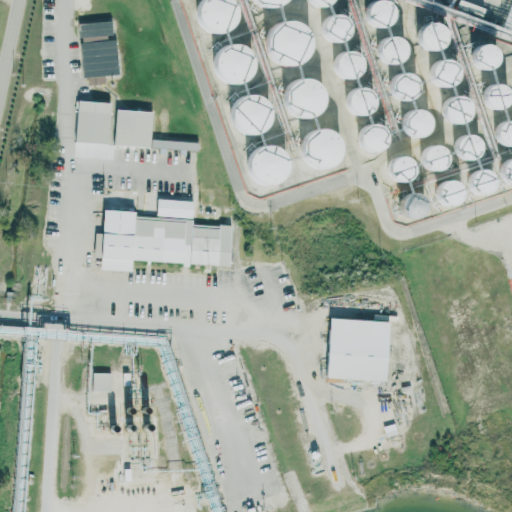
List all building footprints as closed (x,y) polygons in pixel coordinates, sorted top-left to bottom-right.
[(200,0),(233,0),(237,5),(238,12),(237,18),(234,24),(230,29),(224,32),(218,34),(211,33),(205,30),(200,26),(197,20),(196,14),(197,7),(199,1),(200,0)] [(332,0),(332,1),(329,5),(325,7),(320,8),(316,7),(311,5),(308,2),(307,0),(332,0)] [(370,1),(372,0),(388,0),(391,4),(393,8),(394,12),(394,17),(392,21),(389,25),(385,27),(380,28),(375,28),(371,26),(368,22),(365,18),(364,14),(365,9),(367,5),(370,1)] [(327,16),(331,14),(335,13),(340,13),(344,15),(348,19),(350,23),(351,27),(351,32),(349,36),(345,40),(341,42),(337,43),(332,42),(328,40),(324,37),(322,33),(321,29),(322,24),(324,20),(327,16)] [(275,25),(281,21),(288,20),(295,21),(302,24),(307,29),(310,35),(312,42),(311,49),(308,55),(303,61),(297,64),(290,66),(283,65),(276,62),(271,57),(268,51),(266,44),(267,37),(270,30),(275,25)] [(423,24),(427,22),(431,21),(436,22),(440,24),(444,27),(446,31),(447,35),(446,40),(445,44),(441,48),(437,50),(433,51),(428,51),(424,49),(420,45),(418,41),(417,37),(418,32),(419,28),(423,24)] [(383,38),(387,36),(391,35),(396,36),(400,37),(404,41),(406,45),(407,49),(406,54),(405,58),(401,62),(397,64),(393,65),(388,64),(384,63),(380,59),(378,55),(377,51),(378,46),(379,42),(383,38)] [(88,77),(84,77),(81,43),(115,39),(119,74),(105,75),(105,83),(89,84),(88,77)] [(221,47),(227,44),(233,43),(240,43),(246,46),(251,51),(254,56),(255,63),(254,69),(252,75),(247,80),(241,83),(235,85),(228,84),(222,81),(217,77),(214,71),(213,64),(214,58),(216,52),(221,47)] [(477,46),(480,44),(484,43),(489,44),(492,45),(495,48),(498,52),(498,56),(498,60),(496,64),(493,67),(490,69),(486,70),(481,69),(478,68),(475,65),(472,61),(472,57),(472,53),(474,49),(477,46)] [(339,53),(343,51),(347,50),(352,50),(356,52),(360,55),(362,59),(363,64),(362,69),(361,73),(357,76),(353,79),(349,80),(344,79),(340,77),(336,74),(334,70),(333,65),(334,61),(335,56),(339,53)] [(435,61),(439,59),(444,58),(449,59),(453,61),(456,64),(459,68),(460,72),(459,77),(457,81),(454,85),(450,87),(445,88),(441,88),(436,86),(433,82),(431,78),(430,74),(430,69),(432,65),(435,61)] [(394,74),(399,71),(403,70),(408,71),(412,73),(416,76),(418,80),(419,85),(418,90),(416,94),(413,97),(409,100),(404,101),(400,100),(395,98),(392,95),(390,91),(389,86),(389,81),(391,77),(394,74)] [(291,81),(297,78),(303,77),(310,78),(316,80),(321,85),(324,91),(325,97),(325,104),(322,110),(317,114),(312,118),(305,119),(299,118),(293,115),(288,111),(284,105),(283,99),(284,92),(287,86),(291,81)] [(487,86),(491,84),(495,83),(499,83),(503,85),(506,88),(508,92),(509,96),(509,100),(507,104),(504,107),(500,109),(496,110),(492,109),(488,108),(485,105),(483,101),(482,97),(482,93),(484,89),(487,86)] [(351,89),(355,87),(360,86),(365,87),(369,89),(372,92),(375,96),(376,101),(375,105),(373,109),(370,113),(366,115),(361,116),(356,116),(352,114),(349,110),(346,106),(345,102),(346,97),(348,93),(351,89)] [(238,98),(244,94),(250,93),(257,94),(263,97),(268,101),(271,107),(272,113),(271,120),(269,126),(264,131),(258,134),(252,135),(245,135),(239,132),(234,127),(231,122),(230,115),(231,109),(233,103),(238,98)] [(448,99),(452,97),(456,96),(460,97),(464,98),(467,101),(469,105),(470,109),(469,113),(468,117),(465,120),(461,123),(457,123),(453,123),(449,121),(446,118),(444,115),(443,110),(443,106),(445,102),(448,99)] [(76,141),(79,101),(111,103),(108,143),(76,141)] [(407,111),(411,109),(416,108),(421,108),(425,110),(428,114),(431,118),(432,122),(431,127),(429,131),(426,135),(422,137),(417,138),(412,137),(408,135),(405,132),(402,128),(401,123),(402,119),(404,115),(407,111)] [(117,109),(154,112),(151,147),(114,144),(117,109)] [(499,122),(503,120),(507,119),(511,120),(511,146),(508,147),(504,146),(500,144),(497,141),(495,138),(494,134),(495,129),(496,125),(499,122)] [(363,126),(368,124),(372,123),(377,123),(381,125),(385,128),(387,132),(388,137),(387,142),(385,146),(382,149),(378,152),(373,153),(369,152),(364,150),(361,147),(359,143),(358,138),(358,134),(360,129),(363,126)] [(308,132),(314,128),(320,127),(327,128),(333,131),(338,135),(341,141),(342,147),(341,154),(339,160),(334,165),(328,168),(322,169),(315,168),(309,166),(304,161),(301,155),(300,149),(301,142),(303,136),(308,132)] [(458,137),(462,135),(466,134),(470,134),(474,136),(477,139),(479,143),(480,147),(480,151),(478,155),(475,158),(471,160),(467,161),(463,161),(459,159),(456,156),(454,152),(453,148),(453,144),(455,140),(458,137)] [(153,139),(199,141),(198,150),(152,147),(153,139)] [(254,148),(260,145),(267,143),(273,144),(279,147),(284,151),(287,157),(289,164),(288,170),(285,176),(281,181),(275,184),(268,186),(262,185),(256,182),(251,178),(248,172),(246,165),(247,159),(250,153),(254,148)] [(426,147),(430,145),(434,144),(438,144),(442,146),(445,149),(447,153),(448,157),(448,161),(446,165),(443,168),(439,170),(435,171),(431,171),(427,169),(424,166),(422,162),(421,158),(421,154),(423,150),(426,147)] [(392,158),(396,156),(400,155),(404,155),(408,157),(411,160),(414,164),(414,168),(414,172),(412,176),(409,179),(406,181),(401,182),(397,182),(393,180),(390,177),(388,173),(387,169),(388,165),(389,161),(392,158)] [(504,160),(508,158),(511,157),(511,184),(509,184),(505,182),(502,179),(500,175),(499,171),(500,167),(501,163),(504,160)] [(472,171),(476,168),(480,168),(484,168),(488,170),(491,173),(494,177),(494,181),(494,185),(492,189),(489,192),(485,194),(481,195),(477,194),(473,193),(470,190),(468,186),(467,182),(468,178),(469,174),(472,171)] [(440,182),(444,180),(448,179),(452,179),(456,181),(459,184),(462,188),(462,192),(462,196),(460,200),(457,203),(454,205),(449,206),(445,206),(441,204),(438,201),(436,197),(435,193),(436,189),(437,185),(440,182)] [(404,194),(408,192),(412,192),(416,192),(420,194),(423,197),(425,200),(426,205),(426,209),(424,213),(421,216),(417,218),(413,219),(409,218),(405,216),(402,214),(400,210),(399,206),(399,201),(401,198),(404,194)] [(157,215),(158,199),(194,201),(193,217),(157,215)] [(183,265),(183,262),(133,259),(132,270),(101,268),(104,208),(136,210),(135,215),(193,219),(193,223),(220,225),(220,223),(232,224),(230,265),(191,263),(190,266),(183,265)] [(389,321),(386,381),(327,377),(330,318),(389,321)] [(110,391),(110,373),(91,372),(90,391),(110,391)]
